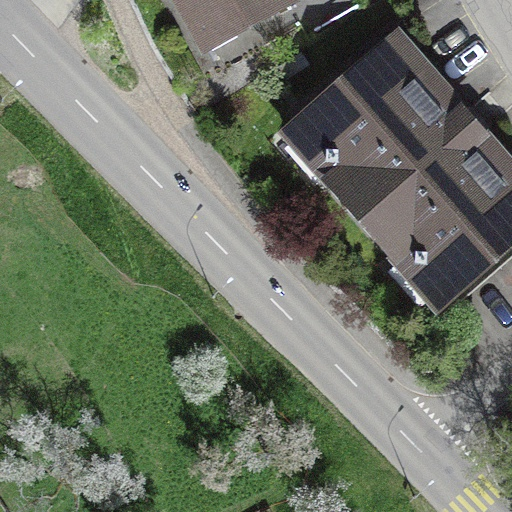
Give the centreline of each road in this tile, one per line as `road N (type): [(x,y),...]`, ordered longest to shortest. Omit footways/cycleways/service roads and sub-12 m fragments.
road 1 (tertiary): [(422,456),(0,17)]
road 2 (residential): [(511,376),(422,456)]
